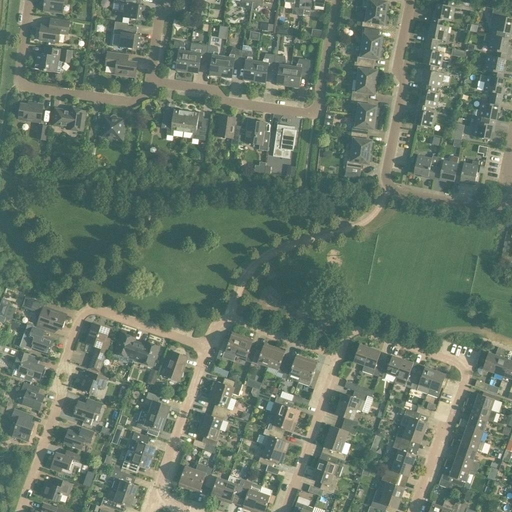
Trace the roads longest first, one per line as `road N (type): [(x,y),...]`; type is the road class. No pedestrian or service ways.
road 1 (residential): [(511,198),(487,210),(388,185),(408,0)]
road 2 (residential): [(412,511),(470,367),(364,330),(349,335),(339,355)]
road 3 (residential): [(339,0),(320,108),(311,113),(154,82)]
road 4 (residential): [(154,82),(134,100),(22,87),(31,0)]
road 5 (residential): [(207,345),(91,309),(79,318),(64,360)]
road 6 (residential): [(285,511),(339,355)]
road 7 (residential): [(154,498),(207,345)]
road 8 (residential): [(339,355),(232,318),(217,322),(207,345)]
road 9 (residential): [(61,394),(19,511)]
